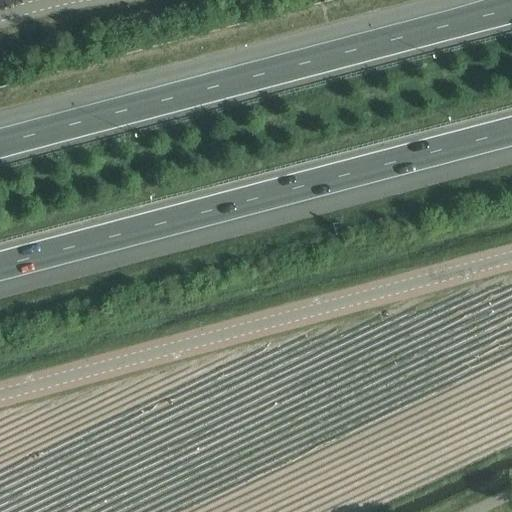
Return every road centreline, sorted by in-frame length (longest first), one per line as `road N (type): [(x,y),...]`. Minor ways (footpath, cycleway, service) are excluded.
road 1 (unclassified): [(511,259),(0,398)]
road 2 (motorway): [(0,266),(511,131)]
road 3 (motorway): [(511,10),(0,143)]
